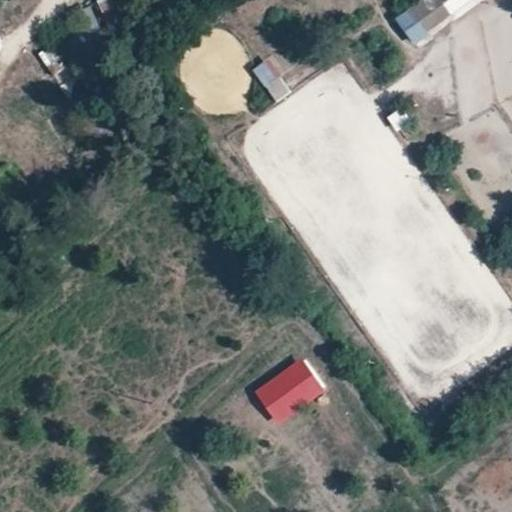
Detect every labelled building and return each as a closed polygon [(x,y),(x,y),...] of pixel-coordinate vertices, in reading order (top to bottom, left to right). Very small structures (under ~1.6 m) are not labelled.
[(108,20),(120,14),(112,0),(100,0),(99,1),(108,20)] [(417,45),(453,18),(439,0),(419,0),(396,18),(417,45)] [(442,0),(453,16),(476,0),(442,0)] [(277,101),(292,91),(270,58),(255,68),(277,101)] [(389,114),(396,130),(413,122),(406,106),(389,114)]
